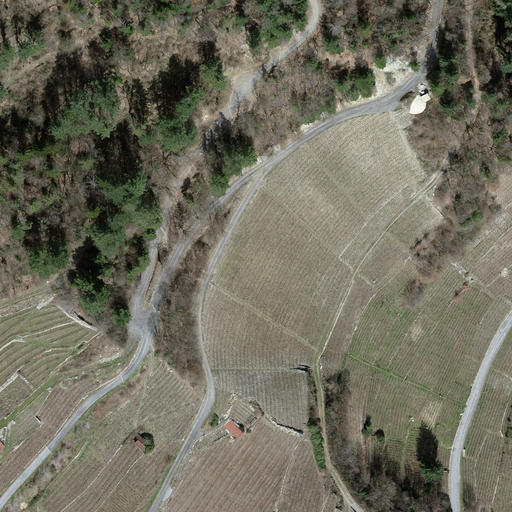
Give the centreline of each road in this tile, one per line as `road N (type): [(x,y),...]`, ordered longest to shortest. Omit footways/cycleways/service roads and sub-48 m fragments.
road 1 (track): [(440,0),(423,72),(390,99),(308,135),(230,190),(176,256),(145,318)]
road 2 (track): [(272,160),(202,286),(196,327),(208,401),(152,511)]
road 3 (track): [(145,318),(135,308),(183,178),(237,99),(315,25),(314,0)]
road 4 (track): [(0,504),(87,402),(136,362),(145,318)]
road 5 (residential): [(511,319),(461,434),(455,511)]
